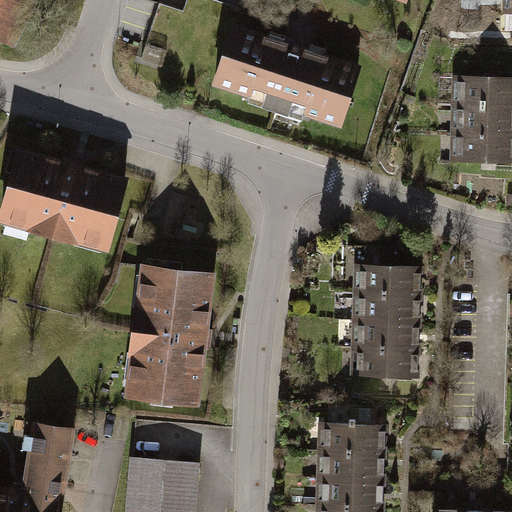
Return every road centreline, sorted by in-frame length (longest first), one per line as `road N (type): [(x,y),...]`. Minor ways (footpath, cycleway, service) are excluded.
road 1 (residential): [(284,168),(265,281),(249,511)]
road 2 (residential): [(284,168),(511,240)]
road 3 (residential): [(68,101),(284,168)]
